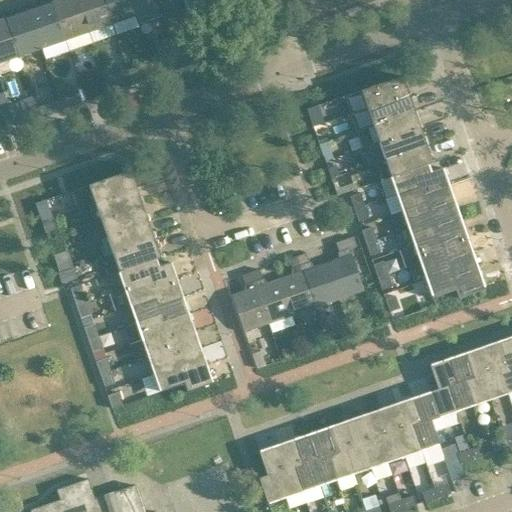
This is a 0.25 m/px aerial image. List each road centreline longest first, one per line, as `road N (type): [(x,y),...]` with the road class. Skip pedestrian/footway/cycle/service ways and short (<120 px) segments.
road 1 (residential): [(313,201),(204,238),(165,115)]
road 2 (residential): [(511,239),(432,23)]
road 3 (residential): [(0,171),(165,115)]
road 4 (residential): [(283,73),(432,23)]
road 5 (residential): [(165,115),(283,73)]
